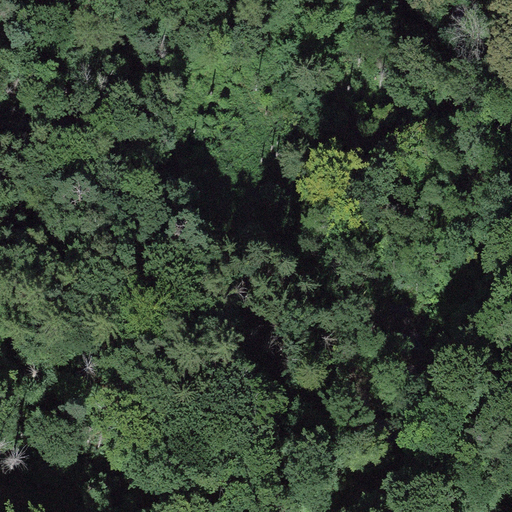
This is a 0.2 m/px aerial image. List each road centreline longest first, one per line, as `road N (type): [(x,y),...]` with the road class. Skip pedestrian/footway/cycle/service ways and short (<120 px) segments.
road 1 (track): [(0,269),(30,274),(147,333),(165,380),(142,462),(189,511)]
road 2 (track): [(429,511),(464,456),(481,362),(511,310)]
